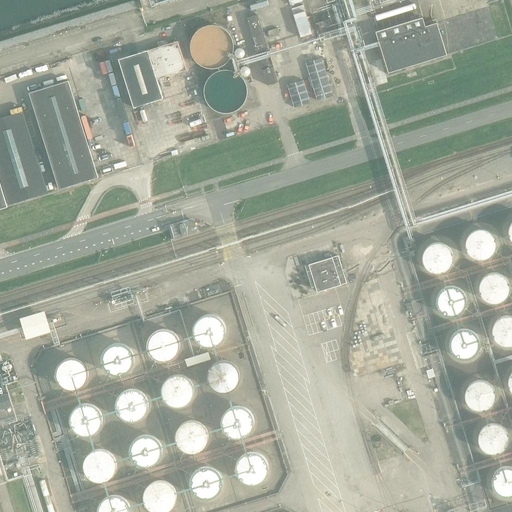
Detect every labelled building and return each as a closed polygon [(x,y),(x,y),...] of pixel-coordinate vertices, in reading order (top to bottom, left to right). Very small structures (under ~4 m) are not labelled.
[(301,0),(288,0),(292,11),(304,7),(301,0)] [(268,1),(248,7),(250,12),(269,6),(268,1)] [(483,8),(460,16),(468,42),(491,35),(483,8)] [(274,64),(258,14),(247,17),(263,67),(274,64)] [(389,73),(447,55),(437,23),(426,26),(423,17),(376,32),(389,73)] [(279,28),(268,31),(270,37),(281,33),(279,28)] [(178,41),(158,47),(119,60),(134,108),(163,99),(157,80),(187,70),(178,41)] [(306,62),(317,101),(334,96),(322,58),(306,62)] [(350,65),(334,70),(341,93),(357,88),(350,65)] [(279,82),(274,66),(263,69),(268,85),(279,82)] [(29,93),(59,189),(99,177),(69,80),(29,93)] [(294,108),(311,103),(303,80),(287,85),(294,108)] [(49,192),(23,111),(0,118),(0,180),(7,205),(49,192)] [(241,132),(259,128),(256,116),(238,121),(241,132)] [(185,220),(172,224),(173,227),(171,230),(174,238),(172,239),(172,240),(197,232),(193,220),(186,223),(185,220)] [(498,247),(498,243),(498,240),(497,237),(496,234),(494,232),(491,229),(488,228),(485,227),(482,226),(479,227),(476,227),(473,229),(470,230),(468,233),(466,236),(465,239),(464,242),(464,245),(465,248),(466,251),(468,254),(470,256),(473,258),(476,259),(479,260),(482,260),(485,260),(488,259),(491,257),(494,255),(496,253),(497,250),(498,247)] [(455,262),(456,258),(455,255),(454,252),(453,249),(451,247),(448,245),(446,243),(443,242),(439,241),(436,242),(433,242),(430,244),(427,246),(425,248),(423,251),(422,254),(422,257),(422,260),(422,263),(423,266),(425,269),(427,271),(430,273),(433,274),(436,275),(439,275),(443,275),(446,274),(448,272),(451,270),(453,268),(454,265),(455,262)] [(338,256),(309,265),(304,266),(313,293),(318,292),(341,285),(347,283),(338,256)] [(511,290),(511,287),(511,284),(510,281),(509,278),(506,275),(504,273),(501,272),(498,271),(495,270),(492,270),(489,271),(486,272),(483,274),(481,277),(479,279),(478,282),(477,286),(477,289),(478,292),(479,295),(481,298),(483,300),(486,302),(489,303),(492,304),(495,304),(498,304),(501,303),(504,301),(507,299),(509,296),(510,293),(511,290)] [(468,303),(469,300),(468,297),(467,294),(466,291),(464,288),(461,286),(459,285),(456,284),(452,283),(449,283),(446,284),(443,286),(440,287),(438,290),(436,292),(435,296),(435,299),(435,302),(435,305),(436,308),(438,311),(440,313),(443,315),(446,316),(449,317),(452,317),(456,317),(459,316),(461,314),(464,312),(466,309),(467,306),(468,303)] [(415,315),(411,303),(406,304),(409,316),(415,315)] [(228,329),(228,328),(228,325),(227,321),(225,318),(223,316),(221,314),(217,312),(214,311),(210,311),(207,312),(204,313),(201,315),(199,317),(197,319),(195,322),(195,325),(194,328),(195,332),(196,335),(197,338),(199,340),(202,343),(205,344),(207,345),(210,345),(214,345),(217,344),(220,343),(223,341),(224,339),(227,336),(228,332),(228,329)] [(511,313),(511,314),(508,313),(505,313),(502,314),(499,316),(496,317),(494,320),(492,323),(491,326),(491,329),(491,332),(491,335),(492,338),(494,341),(496,343),(499,345),(502,346),(505,347),(508,347),(511,347),(511,346),(511,313)] [(182,343),(182,340),(181,336),(179,333),(177,330),(174,328),(171,327),(168,326),(165,326),(162,326),(159,327),(156,329),(153,331),(151,334),(149,337),(149,340),(148,343),(149,346),(150,349),(151,352),(153,354),(156,357),(159,358),(164,360),(168,359),(171,359),(174,357),(177,355),(179,353),(181,349),(182,346),(182,343)] [(481,346),(481,343),(481,340),(480,337),(478,334),(476,332),(474,329),(471,328),(468,327),(465,326),(462,326),(459,327),(456,329),(453,330),(451,333),(449,335),(448,338),(447,342),(447,345),(448,348),(449,351),(451,354),(453,356),(456,358),(459,359),(462,360),(465,360),(468,360),(471,359),(474,357),(476,355),(478,352),(480,350),(481,346)] [(136,357),(136,356),(136,353),(135,350),(133,347),(131,344),(128,342),(125,340),(122,340),(118,339),(115,340),(112,341),(109,342),(107,345),(105,347),(103,350),(102,353),(102,357),(103,360),(103,363),(105,366),(107,368),(109,370),(112,372),(115,373),(119,373),(122,373),(125,372),(128,371),(131,369),(133,366),(135,363),(136,360),(136,357)] [(90,371),(90,367),(89,364),(88,361),(85,359),(82,356),(80,355),(76,354),(74,354),(70,354),(68,354),(64,356),(62,358),(60,360),(58,363),(57,366),(56,370),(56,373),(57,376),(59,379),(61,382),(64,385),(66,386),(69,387),(72,388),(76,387),(79,387),(82,385),(85,383),(87,381),(89,378),(90,374),(90,371)] [(243,374),(243,371),(242,367),(240,365),(238,362),(235,360),(232,358),(229,357),(226,357),(223,357),(220,358),(217,360),(214,362),(212,365),(210,367),(209,370),(209,374),(209,377),(210,380),(212,383),(213,386),(216,388),(219,389),(221,390),(225,391),(229,391),(232,390),(234,389),(238,386),(239,384),(241,381),(242,378),(243,374)] [(196,389),(196,388),(196,386),(195,383),(193,379),(191,377),(188,374),(185,373),(182,372),(179,371),(176,372),(173,373),(170,374),(167,376),(165,379),(163,381),(162,384),(162,388),(162,391),(163,394),(164,397),(167,400),(169,402),(172,404),(174,405),(178,405),(181,405),(185,405),(188,403),(191,401),(193,398),(195,395),(195,392),(196,389)] [(497,398),(497,395),(497,392),(496,388),(494,386),(492,383),(490,381),(487,379),(484,378),(481,378),(478,378),(474,379),(471,380),(469,382),(467,384),(465,387),(464,390),(463,393),(463,396),(464,400),(465,403),(467,405),(469,408),(471,410),(474,411),(478,412),(481,412),(484,411),(487,410),(490,409),(492,407),(494,404),(496,401),(497,398)] [(151,403),(150,399),(150,397),(148,393),(146,391),(143,389),(140,387),(138,386),(135,386),(131,386),(128,387),(125,388),(123,390),(120,392),(119,395),(117,398),(117,402),(117,405),(118,408),(119,411),(121,414),(123,416),(126,418),(129,419),(133,420),(136,420),(139,419),(142,417),(145,416),(147,413),(149,410),(150,406),(151,403)] [(8,394),(0,396),(0,407),(0,408),(0,409),(12,406),(12,405),(8,394)] [(104,418),(104,414),(102,411),(100,407),(98,405),(96,403),(93,402),(89,401),(86,401),(82,402),(79,403),(77,405),(74,407),(72,410),(71,412),(70,415),(70,418),(71,422),(71,425),(73,428),(75,430),(78,433),(81,434),(85,435),(88,435),(92,435),(95,433),(98,431),(99,430),(101,428),(103,425),(104,421),(104,418)] [(257,419),(257,418),(256,415),(255,412),(254,409),(252,407),(249,404),(246,403),(241,401),(237,402),(234,403),(231,404),(228,406),(226,408),(224,411),(223,414),(223,418),(223,421),(224,424),(225,427),(227,430),(230,432),(233,434),(236,435),(239,436),(243,435),(246,434),(249,433),(251,431),(254,428),(255,425),(256,422),(257,419)] [(212,433),(211,429),(210,426),(209,423),(207,421),(204,418),(201,417),(198,416),(195,416),(191,416),(189,417),(185,418),(183,421),(180,424),(179,427),(178,430),(178,433),(178,436),(179,439),(180,442),(182,445),(185,447),(188,448),(190,449),(194,450),(197,450),(200,449),(204,447),(206,445),(208,443),(210,440),(211,436),(212,433)] [(510,441),(510,438),(510,435),(509,432),(508,429),(506,427),(503,424),(500,423),(497,422),(494,421),(491,421),(488,422),(485,424),(482,425),(480,428),(478,430),(477,433),(476,437),(476,440),(477,443),(478,446),(480,449),(482,451),(485,453),(488,454),(491,455),(494,455),(497,455),(500,454),(503,452),(506,450),(508,447),(509,445),(510,441)] [(164,448),(164,447),(164,445),(163,441),(161,438),(159,435),(156,433),(153,432),(151,431),(148,430),(144,431),(141,431),(138,433),(136,435),(133,438),(132,440),(131,443),(130,447),(130,451),(131,454),(133,457),(135,459),(137,461),(140,463),(143,464),(146,464),(150,464),(153,463),(156,462),(159,460),(161,457),(163,454),(164,451),(164,448)] [(119,462),(118,459),(118,455),(116,453),(114,449),(111,447),(108,446),(104,445),(101,445),(95,446),(92,447),(90,449),(87,452),(86,455),(85,458),(85,462),(85,465),(86,468),(87,471),(90,474),(92,476),(95,477),(97,478),(100,479),(104,478),(107,478),(110,476),(113,474),(115,472),(117,468),(118,465),(119,462)] [(271,465),(271,464),(271,461),(270,458),(268,454),(265,452),(263,450),(259,448),(257,448),(253,447),(249,448),(247,449),(244,450),(242,453),(240,455),(238,458),(237,461),(237,465),(237,468),(238,470),(240,474),(242,476),(244,478),(248,480),(251,481),(254,481),(257,481),(260,480),(263,479),(265,477),(268,474),(269,472),(270,468),(271,465)] [(225,480),(224,477),(223,473),(222,470),(219,468),(217,465),(213,464),(210,463),(207,463),(205,463),(202,464),(199,465),(196,468),(194,470),(192,473),(191,477),(191,480),(191,484),(192,487),(194,490),(195,492),(198,494),(201,496),(205,497),(207,497),(211,497),(214,496),(216,494),(219,492),(222,490),(223,486),(224,483),(225,480)] [(511,464),(508,464),(504,464),(501,465),(498,466),(496,468),(493,470),(492,473),(490,476),(490,479),(490,483),(490,486),(492,489),(493,491),(496,494),(498,496),(501,497),(504,498),(508,498),(511,497),(511,464)] [(179,494),(178,490),(177,487),(175,483),(174,481),(170,479),(168,478),(164,477),(161,477),(157,477),(155,478),(152,480),(149,482),(147,484),(146,487),(145,490),(145,494),(145,497),(146,500),(147,503),(150,506),(152,508),(155,509),(158,510),(161,511),(165,510),(167,510),(170,508),(173,506),(176,503),(177,500),(178,497),(179,494)] [(132,508),(132,505),(131,502),(129,499),(127,496),(124,494),(121,492),(118,491),(116,491),(112,491),(109,492),(106,493),(103,495),(101,498),(100,501),(99,503),(98,507),(98,510),(98,511),(131,511),(132,511),(132,508)]
